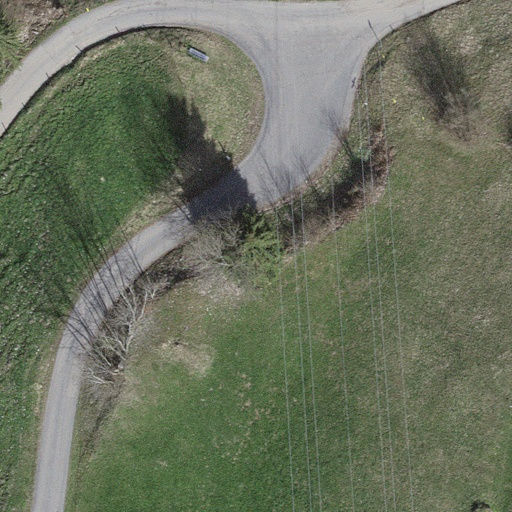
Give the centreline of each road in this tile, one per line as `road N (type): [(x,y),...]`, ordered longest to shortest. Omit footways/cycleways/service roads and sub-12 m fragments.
road 1 (unclassified): [(314,33),(310,101),(282,156),(251,189),(140,258),(100,293),(64,373),(46,511)]
road 2 (unclassified): [(314,33),(197,6),(137,7),(83,28),(0,112)]
